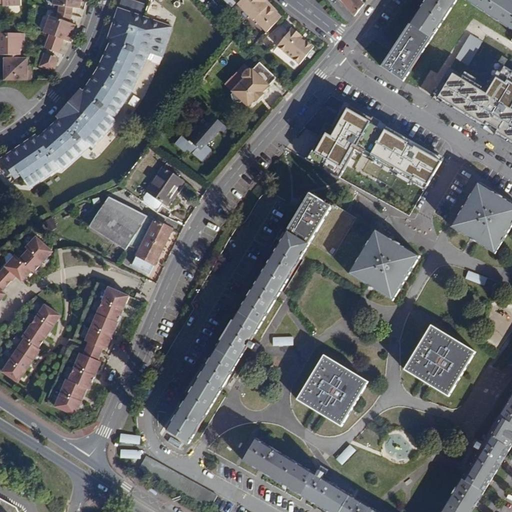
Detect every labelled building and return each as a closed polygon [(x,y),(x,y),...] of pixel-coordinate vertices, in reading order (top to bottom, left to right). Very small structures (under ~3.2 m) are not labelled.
[(112,38),(111,41),(98,70),(82,95),(79,93),(68,105),(58,117),(61,120),(38,140),(35,137),(1,161),(6,170),(10,175),(13,179),(19,175),(28,188),(57,168),(60,170),(88,146),(91,148),(115,120),(112,118),(130,91),(147,54),(163,58),(173,27),(144,17),(147,6),(129,0),(121,0),(109,36),(112,38)] [(81,0),(54,0),(54,5),(60,6),(73,7),(81,8),(82,1),(81,0)] [(267,33),(280,20),(276,16),(276,13),(271,7),(269,7),(265,4),(266,2),(267,1),(265,0),(243,0),(240,3),(238,4),(254,22),(255,21),(267,33)] [(339,0),(354,17),(354,18),(364,5),(359,0),(339,0)] [(458,0),(465,0),(511,30),(511,0),(426,0),(382,68),(404,82),(458,0)] [(59,12),(72,15),(73,7),(60,6),(59,12)] [(70,22),(72,15),(59,12),(57,18),(70,22)] [(65,40),(70,42),(77,25),(70,22),(57,18),(51,16),(45,32),(50,34),(65,40)] [(299,64),(314,47),(300,36),(301,35),(292,28),(278,47),(299,64)] [(0,54),(7,55),(21,55),(21,47),(21,42),(25,43),(25,33),(0,33),(0,54)] [(62,47),(65,40),(50,34),(48,42),(62,47)] [(60,53),(62,47),(48,42),(46,47),(60,53)] [(43,59),(57,64),(59,58),(45,53),(43,59)] [(5,79),(30,79),(31,70),(27,70),(27,66),(27,58),(21,58),(7,58),(5,57),(5,79)] [(40,66),(54,71),(57,64),(43,59),(40,66)] [(262,93),(276,78),(259,62),(251,70),(250,69),(246,70),(243,73),(242,77),(244,79),(232,92),(233,93),(231,95),(233,101),(236,102),(240,103),(242,102),(249,108),(256,100),(257,101),(264,94),(262,93)] [(449,69),(432,96),(486,128),(511,143),(511,70),(499,62),(482,89),(449,69)] [(426,189),(443,160),(384,126),(348,105),(331,135),(327,132),(311,160),(337,175),(354,147),(426,189)] [(192,144),(187,150),(202,163),(213,151),(207,146),(219,131),(224,135),(228,129),(214,116),(196,137),(193,133),(187,141),(192,144)] [(185,152),(187,150),(192,144),(187,141),(183,138),(177,146),(185,152)] [(120,186),(157,213),(163,204),(166,206),(183,183),(164,169),(168,163),(149,149),(120,186)] [(10,175),(6,170),(2,173),(6,178),(10,175)] [(511,227),(511,203),(478,183),(452,227),(496,254),(511,227)] [(311,243),(333,257),(356,219),(336,207),(337,206),(328,200),(326,203),(310,193),(302,208),(284,237),(261,274),(241,307),(215,350),(195,382),(177,412),(167,430),(190,444),(311,243)] [(137,235),(165,248),(173,232),(112,195),(100,212),(126,226),(137,235)] [(150,276),(165,248),(137,235),(126,226),(100,212),(90,227),(126,250),(128,247),(140,252),(131,266),(150,276)] [(420,232),(431,239),(442,221),(430,214),(420,232)] [(53,218),(44,223),(49,231),(57,226),(53,218)] [(394,301),(421,257),(376,230),(350,274),(372,287),(394,301)] [(35,272),(52,251),(32,235),(15,256),(11,253),(0,266),(0,302),(6,295),(3,292),(16,275),(22,280),(31,269),(35,272)] [(486,285),(488,278),(468,272),(466,280),(486,285)] [(125,306),(130,296),(109,288),(86,341),(88,342),(104,349),(107,350),(111,340),(115,332),(122,313),(124,310),(125,306)] [(0,370),(18,383),(21,379),(30,365),(35,357),(41,350),(39,348),(43,341),(48,334),(58,320),(61,316),(43,304),(21,337),(23,338),(0,370)] [(406,370),(450,396),(475,352),(432,326),(406,370)] [(293,336),(273,339),(274,347),(294,345),(293,336)] [(104,349),(88,342),(86,347),(83,354),(99,361),(102,354),(104,349)] [(55,407),(76,416),(79,407),(83,398),(87,389),(89,390),(93,381),(97,372),(101,362),(99,361),(83,354),(81,353),(69,380),(67,380),(55,407)] [(298,400),(343,426),(369,383),(325,356),(298,400)] [(321,477),(257,439),(244,461),(261,472),(305,498),(327,511),(472,511),(478,503),(507,455),(511,446),(511,396),(442,511),(379,511),(370,506),(321,477)] [(140,444),(141,435),(120,434),(120,443),(140,444)] [(141,458),(141,450),(120,449),(120,458),(141,458)] [(217,497),(145,456),(138,468),(210,508),(217,497)] [(0,511),(18,511),(17,508),(0,498),(0,511)]
